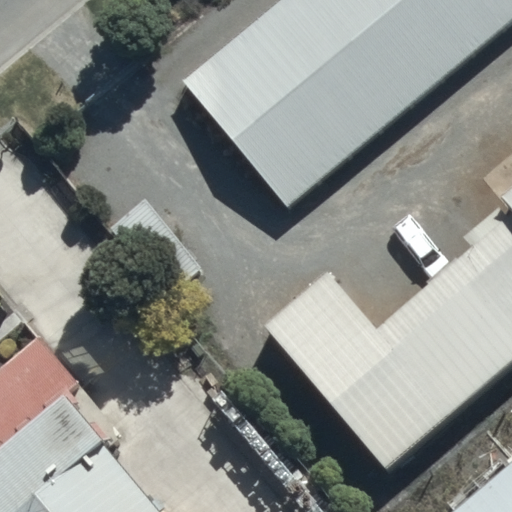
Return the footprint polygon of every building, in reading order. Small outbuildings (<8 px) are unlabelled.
[(511,24),(511,0),(287,0),(186,84),(289,209),(511,24)] [(204,268),(146,200),(114,227),(172,295),(204,268)] [(392,467),(511,363),(511,220),(386,329),(336,271),(271,327),(392,467)] [(169,511),(74,396),(0,456),(0,511),(169,511)] [(511,511),(511,469),(461,511),(511,511)]
